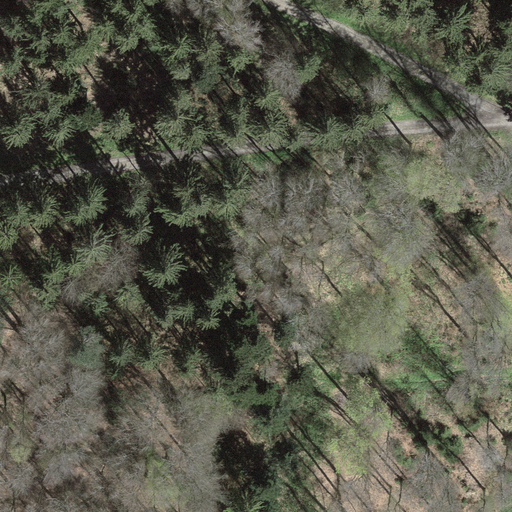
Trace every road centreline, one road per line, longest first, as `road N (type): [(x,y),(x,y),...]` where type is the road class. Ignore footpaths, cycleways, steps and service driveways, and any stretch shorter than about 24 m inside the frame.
road 1 (track): [(0,181),(306,131),(511,119)]
road 2 (track): [(288,0),(511,135)]
